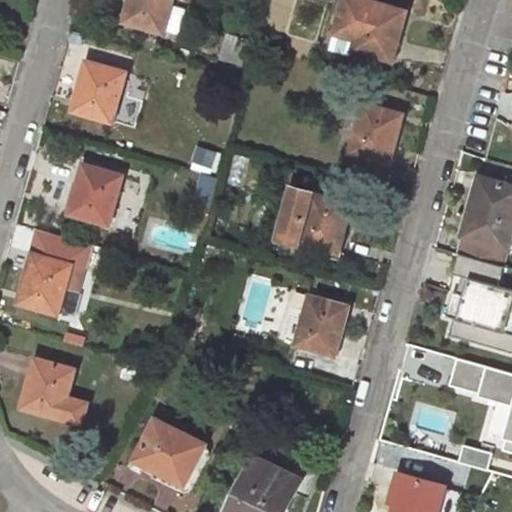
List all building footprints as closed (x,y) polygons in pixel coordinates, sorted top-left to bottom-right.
[(173,0),(131,0),(128,12),(134,14),(131,24),(164,33),(173,0)] [(401,10),(366,0),(344,0),(335,33),(330,32),(327,42),(391,60),(395,43),(398,44),(404,21),(399,20),(401,10)] [(131,24),(134,14),(128,12),(125,22),(131,24)] [(249,42),(228,35),(221,58),(242,64),(249,42)] [(127,72),(90,61),(85,79),(83,78),(77,100),(82,102),(80,112),(113,121),(127,72)] [(80,112),(82,102),(77,100),(74,110),(80,112)] [(398,112),(364,103),(351,153),(388,163),(393,146),(395,146),(401,124),(396,122),(398,112)] [(401,124),(404,114),(398,112),(396,122),(401,124)] [(125,176),(87,165),(83,183),(80,181),(74,204),(79,206),(77,215),(111,225),(125,176)] [(511,234),(511,185),(480,177),(459,253),(503,266),(511,234)] [(346,202),(293,187),(279,237),(336,253),(341,235),(343,236),(349,213),(344,212),(346,202)] [(352,203),(346,202),(344,212),(349,213),(352,203)] [(79,206),(74,204),(71,214),(77,215),(79,206)] [(336,253),(279,237),(277,244),(334,259),(336,253)] [(84,269),(36,254),(31,272),(29,271),(22,294),(28,295),(25,305),(60,314),(60,311),(64,297),(76,300),(84,269)] [(28,295),(22,294),(20,304),(25,305),(28,295)] [(345,305),(311,295),(297,345),(334,355),(339,338),(341,339),(347,316),(342,314),(345,305)] [(76,300),(64,297),(60,311),(72,314),(76,300)] [(347,316),(350,306),(345,305),(342,314),(347,316)] [(76,369),(39,359),(34,375),(31,375),(25,397),(31,399),(28,409),(83,424),(89,402),(68,397),(76,369)] [(31,399),(25,397),(22,407),(28,409),(31,399)] [(206,444),(157,420),(138,459),(157,469),(153,476),(182,490),(206,445),(206,444)] [(210,455),(210,451),(209,449),(206,445),(182,491),(186,491),(191,490),(210,455)] [(291,474),(255,456),(226,511),(283,511),(295,490),(285,486),(291,474)] [(449,474),(462,478),(466,466),(452,462),(449,474)] [(438,511),(446,485),(399,471),(391,502),(396,504),(393,511),(438,511)] [(301,478),(291,474),(285,486),(295,490),(301,478)]
